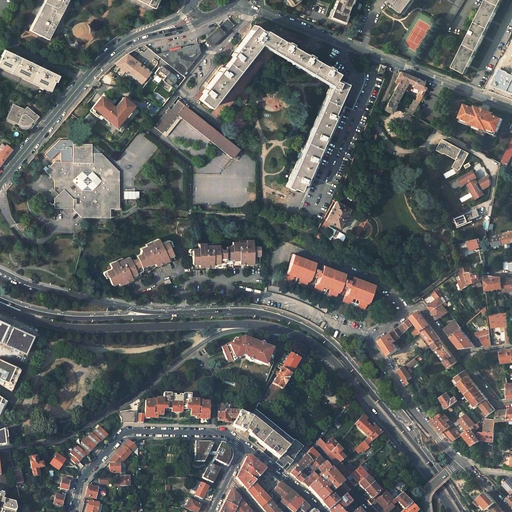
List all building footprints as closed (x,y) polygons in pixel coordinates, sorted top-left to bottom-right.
[(65,0),(46,0),(30,32),(45,40),(63,5),(65,0)] [(288,0),(292,4),(297,0),(336,0),(330,17),(343,22),(351,0),(288,0)] [(413,0),(392,0),(389,4),(391,5),(390,6),(392,8),(393,7),(403,14),(413,0)] [(428,0),(423,11),(443,22),(444,20),(455,0),(428,0)] [(443,23),(448,26),(449,23),(451,24),(465,0),(455,0),(444,20),(443,22),(443,23)] [(501,0),(486,0),(452,68),(465,74),(501,0)] [(228,19),(204,40),(204,41),(210,47),(233,26),(228,19)] [(203,94),(198,99),(209,108),(259,44),(329,86),(328,88),(329,88),(285,186),(291,189),(292,187),(299,191),(302,184),(304,185),(334,115),(332,115),(346,84),(334,79),(337,74),(330,70),(331,69),(326,66),(325,67),(310,58),(311,57),(306,54),(305,56),(291,47),(291,45),(286,42),(285,44),(265,32),(264,33),(254,25),(230,56),(232,57),(222,69),(221,67),(201,92),(203,94)] [(197,44),(155,54),(164,62),(181,75),(189,65),(199,53),(197,44)] [(18,56),(3,49),(0,55),(0,64),(47,87),(50,80),(51,81),(52,80),(55,81),(58,74),(44,68),(35,64),(18,56)] [(127,54),(114,64),(140,84),(150,72),(129,55),(136,51),(135,50),(131,52),(127,54)] [(164,62),(156,71),(163,77),(166,74),(173,80),(170,84),(172,86),(181,75),(164,62)] [(385,67),(380,65),(377,72),(382,74),(385,67)] [(511,75),(508,73),(509,71),(505,70),(504,71),(500,69),(491,85),(499,89),(501,87),(507,91),(506,93),(511,95),(511,75)] [(411,77),(400,72),(395,83),(398,84),(384,110),(390,114),(395,106),(394,106),(407,83),(411,77)] [(416,79),(411,77),(407,83),(413,85),(416,79)] [(424,83),(416,79),(413,85),(411,87),(420,91),(421,90),(422,91),(423,91),(424,88),(422,87),(424,83)] [(91,108),(108,123),(108,124),(108,125),(109,125),(110,124),(110,125),(111,123),(116,128),(125,117),(124,116),(133,106),(123,98),(122,97),(121,97),(121,98),(121,99),(115,107),(114,106),(113,106),(112,106),(111,106),(106,102),(107,102),(107,101),(106,101),(106,100),(105,100),(104,100),(103,101),(99,98),(91,108)] [(418,97),(417,97),(414,101),(413,100),(407,109),(405,108),(403,111),(410,115),(420,99),(418,97)] [(152,127),(161,134),(176,115),(179,118),(231,159),(238,149),(177,101),(170,110),(168,109),(167,108),(167,109),(152,127)] [(24,111),(13,106),(7,119),(18,124),(17,128),(27,133),(39,119),(34,115),(26,108),(24,111)] [(495,115),(478,108),(477,108),(476,110),(466,106),(461,120),(470,123),(470,125),(488,132),(489,130),(498,134),(503,121),(494,117),(495,115)] [(176,115),(161,134),(164,136),(179,118),(176,115)] [(470,123),(461,120),(460,124),(496,138),(498,134),(489,130),(488,132),(470,125),(470,123)] [(71,161),(71,143),(71,140),(60,139),(45,154),(50,160),(58,152),(61,152),(61,161),(71,161)] [(511,154),(511,139),(499,164),(500,164),(506,167),(511,154)] [(468,154),(442,140),(436,151),(443,155),(443,154),(445,151),(458,159),(454,166),(459,169),(468,154)] [(117,171),(100,153),(90,153),(91,144),(71,143),(71,161),(61,161),(53,161),(43,170),(52,180),(52,189),(56,194),(52,197),(52,207),(70,208),(79,217),(108,218),(108,208),(117,209),(117,171)] [(100,153),(91,144),(90,153),(100,153)] [(13,150),(7,145),(0,153),(0,165),(8,156),(13,150)] [(445,151),(443,154),(455,161),(452,167),(458,170),(459,169),(454,166),(458,159),(445,151)] [(460,179),(451,184),(454,189),(465,184),(472,197),(475,195),(476,198),(479,197),(477,193),(479,191),(489,186),(490,183),(487,178),(476,184),(475,180),(474,181),(473,179),(476,178),(473,172),(469,175),(466,177),(466,176),(462,178),(462,179),(460,180),(460,179)] [(51,188),(46,192),(52,197),(56,194),(52,189),(51,188)] [(123,190),(123,198),(138,199),(138,190),(123,190)] [(351,209),(336,201),(325,221),(339,229),(351,209)] [(457,221),(460,228),(481,220),(478,212),(457,221)] [(511,235),(506,237),(503,237),(504,244),(511,243),(511,235)] [(504,244),(503,237),(500,238),(492,239),(493,247),(504,244)] [(482,247),(480,239),(468,241),(471,251),(482,247)] [(110,271),(106,273),(109,279),(115,292),(128,286),(124,278),(128,276),(131,284),(145,278),(144,276),(150,273),(150,272),(159,268),(156,260),(158,259),(162,266),(174,261),(169,249),(168,247),(166,242),(161,244),(160,244),(159,244),(158,244),(158,243),(157,243),(156,240),(149,242),(150,245),(144,247),(139,250),(140,252),(138,255),(135,256),(137,260),(133,262),(130,261),(129,259),(123,262),(117,265),(116,263),(110,265),(112,269),(110,271)] [(204,245),(198,245),(197,249),(195,250),(190,250),(190,257),(190,271),(204,272),(204,263),(207,263),(207,272),(223,272),(223,269),(231,269),(231,267),(237,267),(237,263),(239,263),(239,259),(242,259),(242,267),(249,267),(249,269),(257,269),(258,248),(252,247),(251,246),(251,241),(238,240),(238,242),(231,242),(231,245),(228,247),(224,247),(224,251),(220,251),(217,249),(216,247),(211,247),(204,247),(204,245)] [(309,261),(287,253),(278,278),(285,280),(287,277),(293,279),(292,283),(299,286),(305,272),(307,272),(308,275),(311,274),(313,275),(307,289),(315,291),(316,288),(323,291),(322,294),(329,297),(332,288),(333,289),(333,292),(337,293),(339,291),(340,291),(337,300),(339,300),(344,302),(346,299),(352,301),(351,305),(358,307),(365,290),(368,283),(346,275),(344,281),(343,281),(344,278),(338,276),(337,279),(336,278),(338,272),(317,264),(314,270),(312,270),(313,268),(308,267),(308,268),(306,268),(309,261)] [(478,274),(478,270),(468,269),(468,267),(471,267),(470,264),(467,264),(467,263),(466,264),(463,266),(466,274),(469,273),(478,274)] [(466,274),(463,266),(458,270),(460,275),(461,275),(466,286),(466,288),(470,285),(466,274)] [(485,279),(484,275),(478,274),(469,273),(466,274),(470,285),(485,280),(485,279)] [(503,289),(501,277),(490,276),(490,280),(485,279),(485,280),(486,291),(503,289)] [(511,282),(508,283),(508,278),(501,277),(503,289),(503,293),(511,291),(511,282)] [(373,284),(368,283),(365,290),(369,291),(375,290),(373,284)] [(279,286),(266,285),(265,291),(295,298),(324,313),(326,309),(327,308),(314,300),(296,292),(279,286)] [(441,299),(435,291),(423,300),(432,312),(443,304),(444,303),(441,299)] [(448,312),(443,304),(432,312),(438,320),(448,312)] [(430,325),(419,311),(411,318),(415,324),(416,326),(417,327),(416,327),(418,330),(419,329),(422,332),(430,325)] [(508,326),(506,313),(489,315),(491,328),(504,327),(506,341),(508,343),(510,343),(508,326)] [(0,342),(28,354),(36,336),(0,319),(0,342)] [(412,325),(408,320),(403,324),(407,329),(412,325)] [(460,327),(455,321),(445,329),(452,338),(453,338),(462,329),(460,327)] [(407,329),(403,324),(391,333),(397,341),(401,338),(400,335),(407,329)] [(441,339),(430,325),(422,332),(432,345),(433,345),(441,339)] [(422,332),(419,329),(418,330),(416,327),(417,327),(416,326),(411,331),(415,337),(418,335),(422,332)] [(476,347),(462,329),(453,338),(461,349),(476,347)] [(397,341),(391,333),(380,342),(389,356),(398,350),(394,343),(397,341)] [(491,345),(490,334),(482,337),(480,338),(485,346),(491,345)] [(427,346),(418,335),(415,337),(412,339),(421,351),(427,346)] [(251,344),(248,343),(248,341),(247,339),(244,337),(237,340),(229,344),(223,347),(228,358),(232,360),(233,361),(235,360),(235,359),(239,357),(239,358),(242,357),(242,355),(245,355),(247,356),(247,358),(252,360),(260,364),(263,363),(269,365),(275,351),(272,349),(271,351),(264,348),(265,346),(259,344),(255,342),(252,343),(251,344)] [(459,362),(441,339),(433,345),(450,368),(453,366),(459,362)] [(450,368),(433,345),(432,345),(432,346),(449,369),(450,368)] [(420,354),(418,350),(409,351),(414,359),(420,354)] [(511,350),(503,352),(504,364),(511,362),(511,350)] [(414,359),(409,351),(399,359),(404,366),(414,359)] [(283,365),(280,370),(290,375),(300,359),(290,353),(287,358),(286,360),(283,365)] [(0,383),(13,392),(22,369),(0,359),(0,383)] [(404,366),(399,359),(393,363),(394,364),(398,371),(404,366)] [(407,370),(417,362),(414,359),(404,366),(407,370)] [(407,370),(404,366),(398,371),(408,385),(410,383),(408,381),(412,377),(407,370)] [(278,374),(271,384),(281,390),(290,375),(280,370),(278,374)] [(470,376),(465,370),(464,371),(452,381),(456,386),(460,384),(470,376)] [(478,386),(470,376),(460,384),(467,394),(478,386)] [(272,405),(281,390),(271,384),(264,397),(262,400),(263,400),(272,405)] [(487,399),(478,386),(467,394),(477,407),(480,404),(487,399)] [(459,400),(451,390),(440,398),(448,409),(459,400)] [(171,412),(181,412),(182,409),(190,409),(190,414),(195,415),(195,419),(199,419),(199,418),(208,418),(208,402),(198,402),(198,400),(190,400),(191,395),(191,394),(186,394),(183,394),(183,395),(181,395),(178,395),(178,397),(176,396),(175,397),(175,395),(172,395),(170,395),(170,393),(163,393),(163,399),(155,399),(155,401),(145,401),(144,417),(153,417),(152,418),(156,418),(156,414),(163,414),(163,409),(171,409),(171,412)] [(261,403),(263,400),(262,400),(264,397),(261,396),(258,403),(277,419),(280,416),(270,408),(271,407),(266,404),(265,405),(261,403)] [(351,398),(350,396),(345,401),(346,402),(347,403),(343,407),(345,408),(343,410),(344,411),(353,401),(351,398)] [(496,410),(487,399),(480,404),(489,416),(496,410)] [(296,408),(299,405),(294,400),(290,403),(296,408)] [(333,404),(329,409),(333,414),(338,409),(333,404)] [(229,411),(225,411),(225,406),(223,405),(221,406),(218,406),(218,421),(225,421),(227,421),(230,421),(230,418),(236,418),(239,412),(237,410),(229,410),(229,411)] [(293,441),(255,409),(251,417),(288,447),(293,441)] [(510,409),(497,411),(496,420),(496,422),(509,420),(510,409)] [(477,417),(472,411),(456,423),(463,432),(465,431),(465,432),(466,432),(476,425),(468,415),(470,414),(472,416),(475,418),(477,417)] [(239,412),(236,418),(232,426),(241,430),(245,432),(245,430),(251,417),(239,412)] [(129,413),(121,413),(121,423),(133,423),(133,413),(129,413)] [(443,416),(441,414),(432,420),(433,421),(435,424),(437,426),(443,433),(444,432),(452,426),(448,422),(451,420),(446,414),(443,416)] [(367,419),(362,415),(354,425),(367,437),(377,429),(374,426),(372,428),(364,421),(367,419)] [(288,447),(251,417),(245,430),(249,433),(248,434),(278,459),(275,463),(282,469),(287,463),(289,465),(293,461),(292,461),(295,457),(302,447),(294,440),(293,441),(288,447)] [(496,420),(486,420),(486,424),(486,426),(485,431),(495,432),(495,431),(496,422),(496,420)] [(481,427),(478,423),(476,425),(466,432),(465,433),(466,434),(474,445),(481,440),(480,440),(480,439),(475,431),(476,431),(477,430),(479,428),(481,427)] [(461,434),(454,424),(453,425),(452,426),(444,432),(446,434),(450,438),(453,442),(462,435),(461,434)] [(78,461),(79,462),(85,455),(86,456),(99,441),(100,442),(107,435),(98,427),(92,434),(91,433),(86,438),(86,437),(81,443),(77,447),(73,451),(72,451),(69,454),(73,456),(78,461)] [(381,433),(377,429),(367,437),(362,442),(355,448),(354,449),(358,453),(361,450),(363,452),(369,447),(367,445),(381,433)] [(495,432),(485,431),(485,433),(479,432),(480,439),(480,440),(481,440),(494,441),(495,432)] [(324,445),(319,439),(316,442),(328,456),(329,454),(337,445),(331,439),(324,445)] [(131,443),(128,441),(116,454),(123,461),(138,445),(133,440),(131,443)] [(211,443),(211,442),(194,442),(194,456),(196,456),(196,462),(204,462),(207,456),(205,455),(207,450),(209,451),(213,444),(211,443)] [(223,443),(220,442),(215,453),(217,454),(215,457),(214,460),(227,467),(231,460),(231,458),(231,455),(231,453),(230,450),(229,448),(228,447),(227,446),(227,445),(224,444),(223,443)] [(341,450),(337,445),(329,454),(328,456),(336,465),(339,462),(348,454),(347,452),(343,456),(339,452),(341,450)] [(305,455),(296,465),(302,471),(312,462),(319,456),(311,448),(305,455)] [(58,470),(65,460),(56,454),(50,464),(58,470)] [(36,456),(29,458),(33,477),(40,476),(38,468),(43,467),(42,462),(38,463),(36,456)] [(308,476),(324,462),(319,456),(312,462),(302,471),(308,476)] [(246,457),(240,468),(246,473),(248,470),(255,476),(258,477),(264,470),(249,457),(246,457)] [(324,462),(308,476),(305,478),(300,482),(307,488),(316,480),(320,477),(330,469),(324,462)] [(348,471),(339,462),(336,465),(347,477),(359,467),(356,464),(348,471)] [(119,464),(109,464),(109,475),(116,475),(116,472),(119,472),(119,464)] [(212,483),(219,469),(212,465),(210,469),(208,468),(207,468),(202,478),(212,483)] [(16,470),(13,471),(16,484),(23,482),(20,473),(22,472),(21,469),(20,469),(19,467),(15,468),(16,470)] [(300,472),(295,467),(289,474),(294,478),(300,482),(305,478),(300,472)] [(372,482),(359,467),(347,477),(349,480),(353,477),(356,482),(353,484),(356,487),(359,485),(363,490),(372,482)] [(255,476),(248,470),(246,473),(240,468),(240,470),(252,479),(253,479),(252,478),(254,476),(255,476)] [(326,483),(335,475),(330,469),(320,477),(325,484),(326,483)] [(235,479),(246,491),(253,483),(254,481),(252,479),(240,470),(235,479)] [(267,495),(268,496),(280,483),(264,470),(258,477),(257,478),(255,480),(254,481),(253,483),(262,490),(267,495)] [(333,491),(342,483),(335,475),(326,483),(329,486),(333,491)] [(62,476),(59,488),(67,490),(69,481),(71,482),(71,479),(62,476)] [(129,486),(129,476),(119,476),(119,477),(114,477),(114,486),(120,486),(129,486)] [(313,495),(323,486),(316,480),(307,488),(313,495)] [(379,490),(372,482),(363,490),(368,496),(365,498),(368,501),(371,498),(379,490)] [(202,500),(208,487),(200,483),(194,496),(202,500)] [(246,491),(260,508),(268,501),(264,496),(260,491),(253,483),(246,491)] [(280,483),(268,496),(271,499),(276,506),(277,507),(281,511),(282,511),(285,508),(296,496),(280,483)] [(329,486),(326,483),(325,484),(323,486),(313,495),(314,496),(323,489),(324,490),(329,486)] [(349,491),(342,483),(333,491),(328,495),(320,503),(328,511),(344,495),(349,491)] [(97,488),(88,486),(85,496),(95,498),(97,488)] [(323,489),(314,496),(320,503),(328,495),(324,490),(323,489)] [(224,502),(234,509),(239,499),(232,491),(230,491),(229,490),(224,502)] [(377,511),(378,511),(389,503),(390,502),(392,500),(384,491),(382,493),(371,504),(377,511)] [(396,501),(404,509),(411,503),(409,501),(401,492),(398,495),(392,500),(390,502),(389,503),(391,505),(396,501)] [(496,502),(487,492),(477,501),(476,502),(484,510),(487,507),(489,509),(491,507),(496,502)] [(53,504),(61,506),(63,497),(55,495),(53,504)] [(352,504),(344,495),(328,511),(327,511),(341,511),(349,504),(350,505),(352,504)] [(16,511),(17,511),(15,511),(16,508),(14,502),(4,499),(4,500),(2,499),(2,497),(0,496),(0,511),(16,511)] [(285,508),(289,511),(293,511),(302,502),(296,496),(285,508)] [(204,511),(208,506),(198,501),(197,503),(188,499),(184,507),(193,511),(196,511),(198,509),(204,511)] [(235,511),(249,511),(239,499),(234,509),(235,511)] [(276,506),(271,499),(268,501),(274,508),(276,506)] [(96,511),(99,503),(89,501),(86,511),(96,511)] [(274,508),(268,501),(260,508),(262,511),(270,511),(275,509),(274,508)] [(224,502),(218,511),(232,511),(234,509),(224,502)] [(293,511),(305,511),(308,509),(302,502),(293,511)] [(503,511),(505,511),(496,502),(491,507),(495,511),(503,511)] [(389,503),(381,510),(378,511),(386,511),(392,507),(391,505),(389,503)] [(415,511),(418,510),(411,503),(404,509),(400,511),(415,511)]
